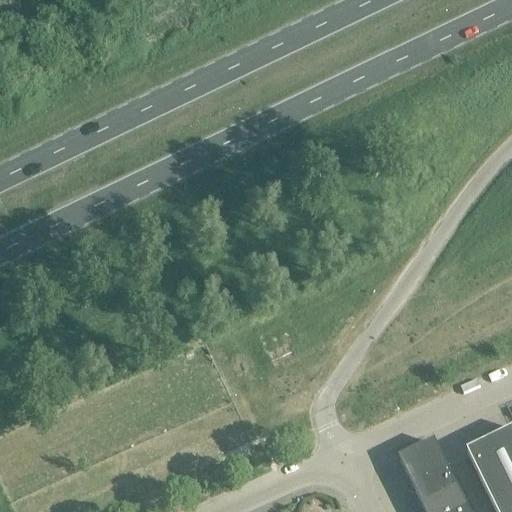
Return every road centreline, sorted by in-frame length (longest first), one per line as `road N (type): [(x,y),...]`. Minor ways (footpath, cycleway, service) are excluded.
road 1 (trunk): [(0,252),(511,6)]
road 2 (trunk): [(360,0),(0,177)]
road 3 (unclassified): [(339,457),(326,406),(337,381),(468,188),(511,143)]
road 4 (unclassified): [(511,381),(339,457)]
road 5 (unclassified): [(339,457),(222,511)]
